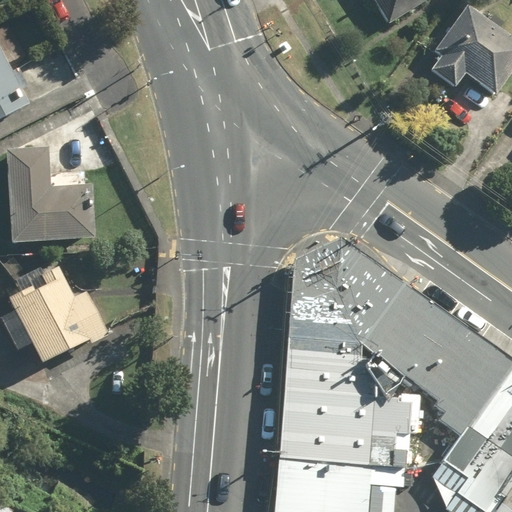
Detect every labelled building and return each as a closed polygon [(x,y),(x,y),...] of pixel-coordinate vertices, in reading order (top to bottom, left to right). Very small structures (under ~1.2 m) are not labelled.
[(372,0),(390,26),(428,0),(372,0)] [(511,72),(511,36),(469,5),(435,50),(444,57),(432,73),(453,89),(467,71),(497,93),(511,72)] [(0,121),(79,81),(61,47),(29,63),(7,19),(0,22),(0,121)] [(55,186),(53,146),(49,146),(9,148),(14,241),(97,237),(95,184),(55,186)] [(311,273),(295,461),(369,466),(393,468),(394,434),(407,435),(408,402),(382,398),(403,376),(447,407),(438,420),(459,436),(501,379),(337,262),(311,273)] [(9,300),(16,313),(1,321),(17,353),(33,344),(43,365),(69,352),(69,351),(108,331),(87,292),(76,297),(64,275),(36,289),(35,286),(9,300)] [(511,511),(511,386),(501,379),(459,436),(439,462),(465,479),(453,494),(478,511),(511,511)] [(295,461),(290,511),(366,511),(369,466),(295,461)]
